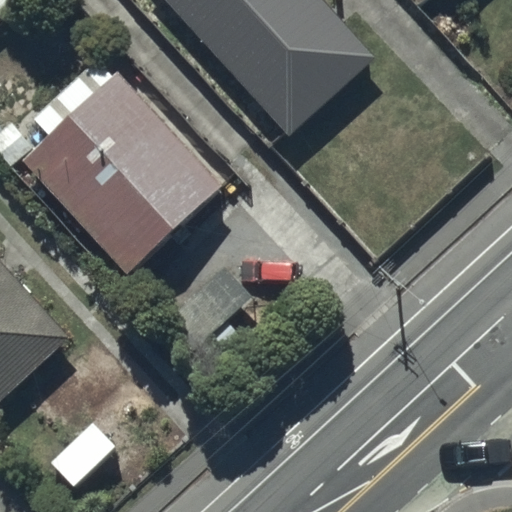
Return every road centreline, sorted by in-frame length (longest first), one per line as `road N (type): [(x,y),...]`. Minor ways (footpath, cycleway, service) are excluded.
road 1 (secondary): [(259,511),(470,318)]
road 2 (secondary): [(511,381),(370,511)]
